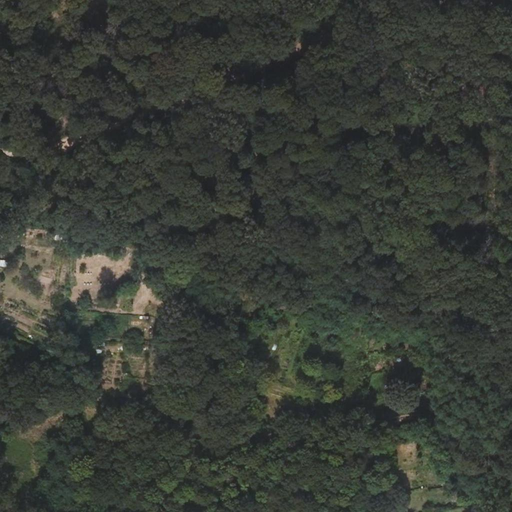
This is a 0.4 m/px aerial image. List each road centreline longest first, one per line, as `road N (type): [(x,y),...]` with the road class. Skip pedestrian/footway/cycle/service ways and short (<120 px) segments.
road 1 (track): [(0,354),(167,431),(295,434),(430,416),(453,433),(484,511)]
road 2 (track): [(0,150),(49,152),(419,0)]
